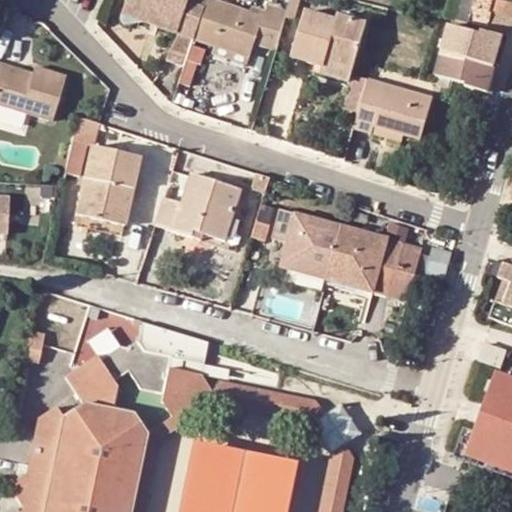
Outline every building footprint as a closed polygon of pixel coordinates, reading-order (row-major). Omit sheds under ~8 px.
[(0,29),(9,31),(16,4),(9,0),(7,0),(0,28),(0,29)] [(154,0),(127,0),(126,3),(178,21),(180,15),(163,8),(165,4),(154,0)] [(178,21),(195,27),(204,0),(154,0),(165,4),(163,8),(180,15),(178,21)] [(262,12),(227,0),(204,0),(195,27),(217,35),(250,46),(255,32),(258,22),(278,30),(284,8),(266,2),(262,12)] [(305,0),(293,43),(299,45),(311,49),(324,53),(326,48),(352,56),(365,12),(339,5),(338,9),(306,0),(305,0)] [(511,23),(511,19),(511,0),(444,0),(442,6),(511,23)] [(185,54),(195,27),(178,21),(168,48),(185,54)] [(255,32),(275,40),(278,30),(258,22),(255,32)] [(459,29),(451,56),(503,69),(511,39),(491,32),(489,38),(459,29)] [(214,43),(247,54),(250,46),(217,35),(214,43)] [(324,53),(322,62),(348,68),(352,56),(326,48),(324,53)] [(445,79),(477,88),(497,94),(503,69),(451,56),(445,79)] [(2,64),(0,63),(0,103),(55,119),(67,74),(36,66),(34,73),(32,79),(0,71),(2,64)] [(32,79),(34,73),(2,64),(0,71),(32,79)] [(376,113),(404,122),(424,128),(436,87),(368,67),(355,116),(374,122),(376,113)] [(376,113),(374,122),(401,130),(404,122),(376,113)] [(74,140),(96,147),(101,124),(79,118),(74,140)] [(96,147),(81,215),(122,224),(139,157),(96,147)] [(122,224),(130,226),(145,159),(139,157),(122,224)] [(265,194),(269,180),(255,176),(251,189),(265,194)] [(229,241),(238,212),(245,192),(199,177),(189,205),(167,200),(158,227),(206,242),(208,235),(229,241)] [(0,197),(0,235),(11,237),(13,198),(0,197)] [(276,266),(410,303),(419,274),(424,249),(277,210),(269,237),(284,241),(276,266)] [(270,227),(259,224),(253,240),(265,243),(270,227)] [(511,267),(507,266),(503,279),(507,280),(511,281),(511,291),(507,305),(499,302),(492,320),(511,327),(511,267)] [(511,291),(511,281),(507,280),(499,302),(507,305),(511,291)] [(36,295),(34,305),(42,308),(44,297),(36,295)] [(91,305),(70,380),(84,408),(91,405),(139,413),(145,421),(165,405),(169,368),(172,331),(140,320),(91,305)] [(508,350),(486,343),(479,363),(501,370),(508,350)] [(331,454),(320,511),(346,511),(358,458),(350,448),(364,436),(353,415),(343,402),(327,412),(319,400),(221,380),(210,365),(202,375),(169,368),(165,405),(145,421),(151,433),(135,511),(145,511),(157,448),(219,401),(309,425),(331,454)] [(511,385),(504,404),(489,398),(469,456),(511,473),(511,385)] [(66,417),(59,407),(38,421),(29,473),(11,486),(26,511),(135,511),(151,433),(145,421),(139,413),(91,405),(84,408),(66,417)] [(193,441),(178,511),(288,511),(298,462),(193,441)]
